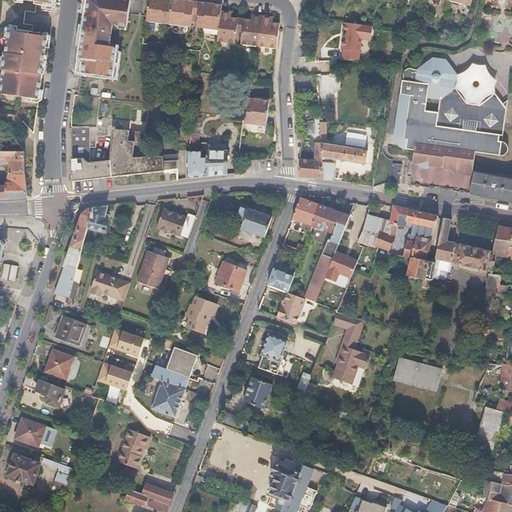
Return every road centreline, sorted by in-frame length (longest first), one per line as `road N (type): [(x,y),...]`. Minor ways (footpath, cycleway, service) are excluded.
road 1 (residential): [(174,511),(290,185)]
road 2 (tertiary): [(290,185),(208,186),(55,208)]
road 3 (tertiary): [(511,214),(290,185)]
road 4 (tertiary): [(55,208),(58,235),(0,411)]
road 5 (residential): [(70,0),(54,115),(55,208)]
road 6 (residential): [(284,3),(291,26),(284,76),(290,185)]
road 7 (unknown): [(135,329),(115,399),(199,443)]
